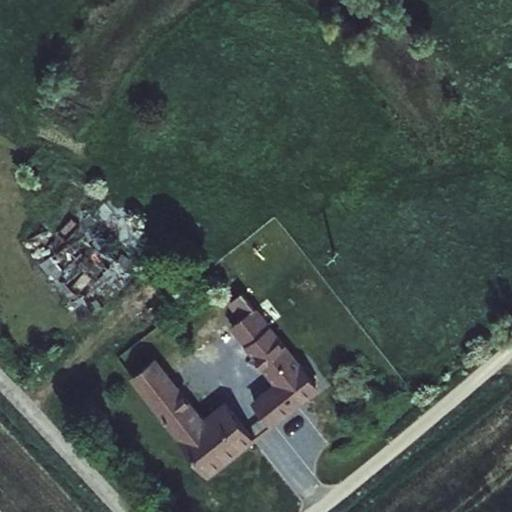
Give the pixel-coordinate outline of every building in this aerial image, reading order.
[(68,312),(129,267),(80,203),(20,248),(68,312)] [(227,305),(239,320),(255,308),(243,293),(227,305)] [(93,296),(73,312),(85,326),(105,310),(93,296)] [(269,426),(272,429),(321,391),(285,346),(283,348),(280,344),(282,341),(255,308),(239,320),(229,328),(272,385),(250,403),(269,426)] [(130,381),(207,480),(256,443),(253,439),(224,403),(203,418),(155,360),(130,381)] [(253,439),(256,443),(272,429),(269,426),(253,439)]
